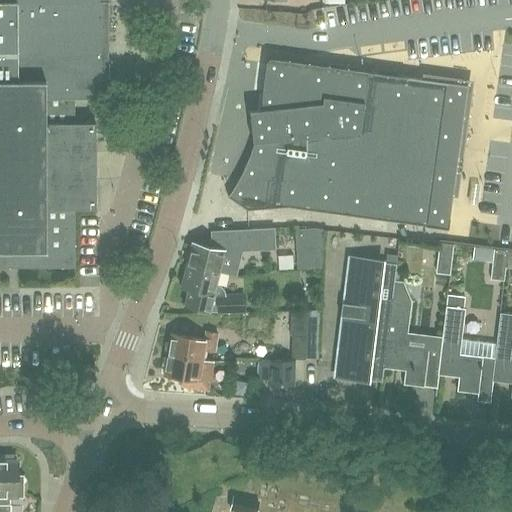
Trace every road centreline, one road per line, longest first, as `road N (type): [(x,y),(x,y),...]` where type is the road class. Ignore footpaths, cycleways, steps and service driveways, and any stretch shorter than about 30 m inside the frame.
road 1 (residential): [(96,418),(169,228),(220,0)]
road 2 (residential): [(511,446),(166,412),(96,418)]
